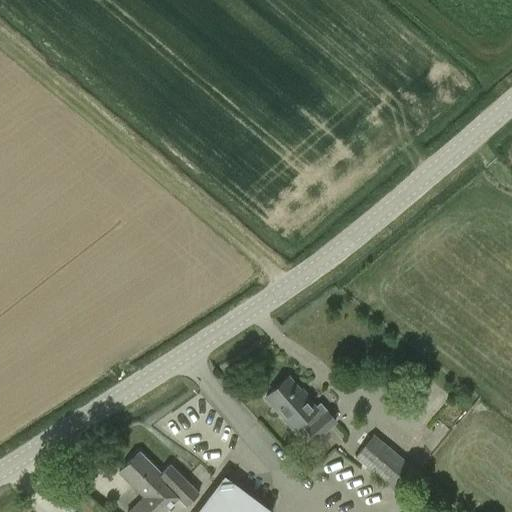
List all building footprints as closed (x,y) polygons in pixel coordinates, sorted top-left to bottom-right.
[(326,413),(319,405),(315,409),(288,378),(265,398),(293,430),(301,423),(306,430),(315,440),(335,422),(326,413)] [(421,439),(428,446),(447,428),(440,421),(421,439)] [(394,490),(412,468),(373,435),(354,457),(394,490)] [(184,507),(198,494),(169,465),(160,474),(139,453),(118,473),(143,498),(128,511),(163,511),(176,499),(184,507)] [(264,511),(234,489),(217,491),(201,511),(264,511)]
